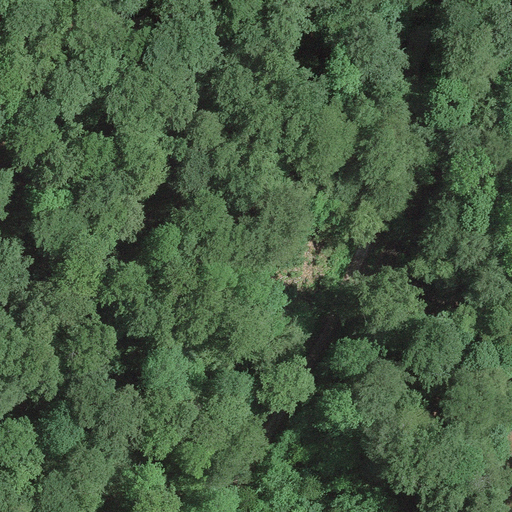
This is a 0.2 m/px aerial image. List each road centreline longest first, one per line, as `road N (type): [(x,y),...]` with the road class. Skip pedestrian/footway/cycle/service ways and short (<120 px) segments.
road 1 (track): [(218,511),(291,402),(410,167),(511,80)]
road 2 (track): [(0,139),(86,0)]
